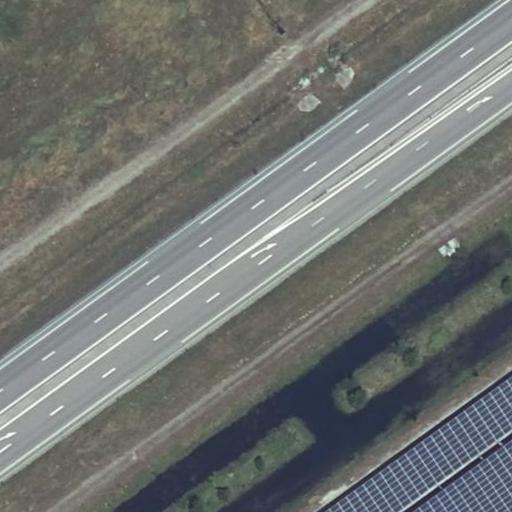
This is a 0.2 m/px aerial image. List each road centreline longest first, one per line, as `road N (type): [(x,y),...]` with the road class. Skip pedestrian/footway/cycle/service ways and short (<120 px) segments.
road 1 (secondary): [(0,453),(511,81)]
road 2 (secondary): [(511,20),(0,391)]
